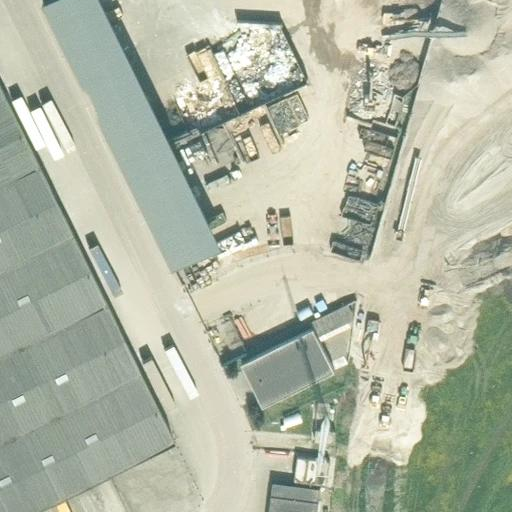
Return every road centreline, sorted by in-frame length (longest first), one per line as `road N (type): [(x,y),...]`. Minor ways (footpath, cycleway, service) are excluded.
road 1 (unclassified): [(511,178),(355,251),(176,318)]
road 2 (unclassified): [(176,318),(22,0)]
road 3 (unclassified): [(221,511),(233,482),(229,431),(176,318)]
